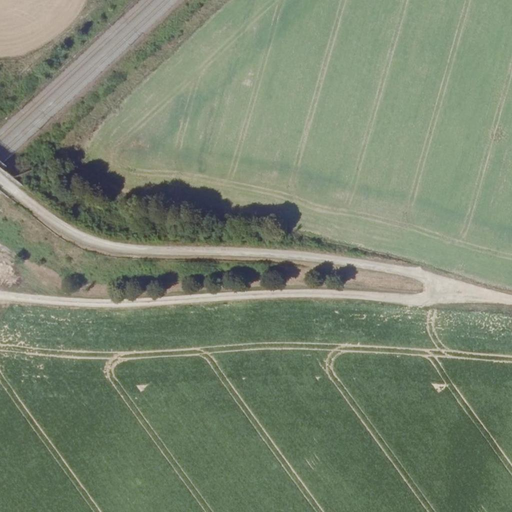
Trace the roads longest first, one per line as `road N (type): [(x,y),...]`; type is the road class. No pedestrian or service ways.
road 1 (track): [(0,177),(58,222),(106,245),(322,259),(482,294)]
road 2 (track): [(482,294),(444,302),(268,295),(117,306),(0,297)]
